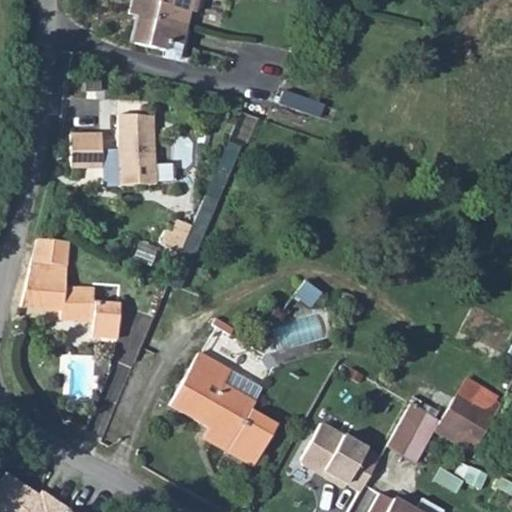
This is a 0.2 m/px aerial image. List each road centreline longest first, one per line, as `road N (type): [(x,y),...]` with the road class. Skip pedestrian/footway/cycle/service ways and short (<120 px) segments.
road 1 (unclassified): [(0,297),(34,157),(46,0)]
road 2 (unclassified): [(178,511),(19,428),(0,405)]
